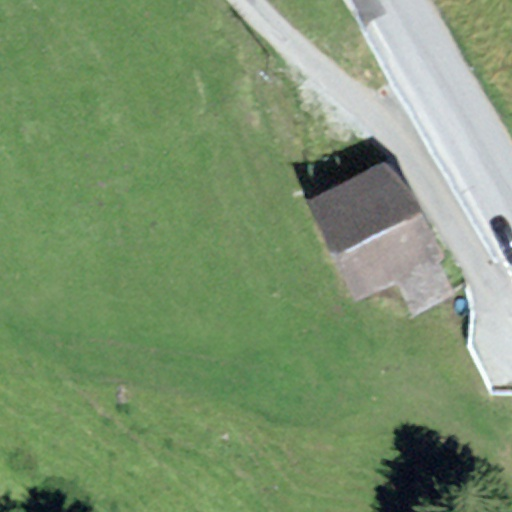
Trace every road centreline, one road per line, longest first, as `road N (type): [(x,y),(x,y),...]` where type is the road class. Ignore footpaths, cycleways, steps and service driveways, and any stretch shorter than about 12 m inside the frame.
road 1 (unclassified): [(511,308),(495,294),(405,147),(250,0)]
road 2 (primary): [(392,0),(511,207)]
